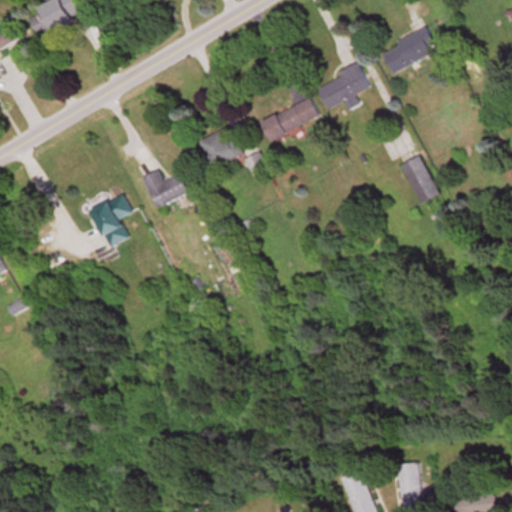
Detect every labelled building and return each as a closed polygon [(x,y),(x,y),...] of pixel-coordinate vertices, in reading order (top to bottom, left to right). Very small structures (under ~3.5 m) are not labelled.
[(79,24),(77,20),(89,14),(82,0),(63,0),(30,15),(42,41),(79,24)] [(1,26),(1,46),(19,46),(19,26),(1,26)] [(396,76),(440,55),(430,32),(385,52),(396,76)] [(343,74),(345,80),(322,90),(331,112),(348,105),(352,113),(364,108),(359,97),(372,91),(362,66),(343,74)] [(322,121),(314,101),(264,123),(273,142),(322,121)] [(203,143),(215,171),(247,156),(239,138),(232,142),(227,132),(203,143)] [(257,178),(271,170),(263,154),(248,162),(257,178)] [(424,207),(443,197),(424,159),(405,168),(424,207)] [(168,183),(162,172),(146,180),(160,210),(193,195),(184,176),(168,183)] [(136,216),(127,197),(95,212),(113,250),(132,241),(123,221),(136,216)] [(0,257),(0,277),(9,273),(2,257),(0,257)] [(30,308),(24,299),(10,309),(17,318),(30,308)] [(427,511),(423,464),(401,466),(405,511),(427,511)] [(346,478),(356,511),(379,511),(367,471),(346,478)] [(471,495),(470,511),(500,511),(500,495),(471,495)]
